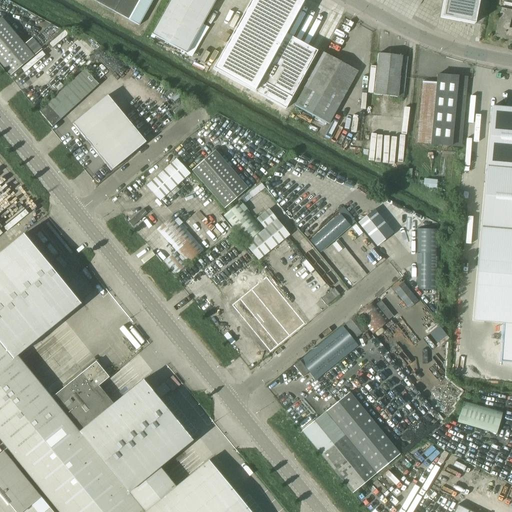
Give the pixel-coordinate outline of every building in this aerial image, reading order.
[(120,0),(92,0),(114,12),(120,0)] [(120,0),(114,12),(139,26),(151,3),(151,0),(120,0)] [(190,0),(170,0),(151,34),(186,54),(210,11),(190,0)] [(190,0),(210,11),(216,0),(190,0)] [(285,109),(317,51),(285,34),(303,3),(297,0),(250,0),(212,69),(285,109)] [(443,0),(440,18),(474,24),(478,0),(443,0)] [(511,10),(501,8),(495,37),(511,41),(511,29),(509,28),(511,14),(511,10)] [(42,49),(32,37),(24,44),(1,18),(0,18),(0,62),(11,76),(34,56),(42,49)] [(295,105),(311,114),(329,124),(357,72),(323,53),(295,105)] [(378,54),(374,95),(397,97),(403,98),(408,58),(402,57),(378,54)] [(53,128),(99,86),(84,70),(39,113),(53,128)] [(437,75),(431,145),(461,147),(467,78),(458,77),(437,75)] [(108,96),(73,124),(111,171),(146,143),(108,96)] [(187,99),(173,112),(177,116),(191,103),(187,99)] [(373,132),(379,133),(379,123),(385,123),(385,113),(386,105),(375,105),(373,132)] [(511,109),(491,108),(485,167),(511,169),(511,109)] [(224,211),(249,191),(217,153),(193,174),(224,211)] [(176,159),(146,186),(160,201),(190,174),(176,159)] [(511,169),(485,167),(480,227),(511,229),(511,169)] [(435,189),(436,179),(423,179),(422,188),(435,189)] [(266,228),(264,230),(241,202),(224,215),(247,244),(260,260),(291,234),(270,208),(258,218),(266,228)] [(133,226),(147,214),(143,209),(129,222),(133,226)] [(377,247),(393,234),(374,210),(358,223),(377,247)] [(167,241),(154,252),(174,276),(204,251),(175,216),(158,230),(167,241)] [(349,228),(339,216),(308,241),(318,253),(349,228)] [(511,324),(511,229),(480,227),(472,322),(511,324)] [(411,238),(411,247),(418,248),(417,283),(437,284),(438,229),(418,229),(418,238),(411,238)] [(0,345),(10,357),(12,360),(17,356),(79,305),(23,235),(0,253),(0,345)] [(368,265),(372,270),(383,261),(379,256),(368,265)] [(232,305),(271,351),(305,323),(266,277),(232,305)] [(334,288),(321,299),(327,306),(340,295),(334,288)] [(388,320),(393,316),(380,301),(376,304),(388,320)] [(390,322),(374,303),(358,315),(374,335),(390,322)] [(357,339),(368,330),(357,316),(346,325),(357,339)] [(126,321),(111,334),(129,355),(144,342),(126,321)] [(343,328),(295,366),(303,378),(309,373),(316,381),(359,347),(343,328)] [(174,486),(158,467),(190,441),(141,381),(112,405),(98,387),(108,378),(95,363),(52,399),(17,356),(12,360),(10,357),(0,345),(0,439),(7,448),(58,511),(248,511),(206,460),(174,486)] [(348,392),(301,430),(352,492),(399,454),(348,392)] [(498,432),(503,414),(464,403),(459,421),(498,432)] [(0,511),(52,511),(3,452),(0,454),(0,511)]
